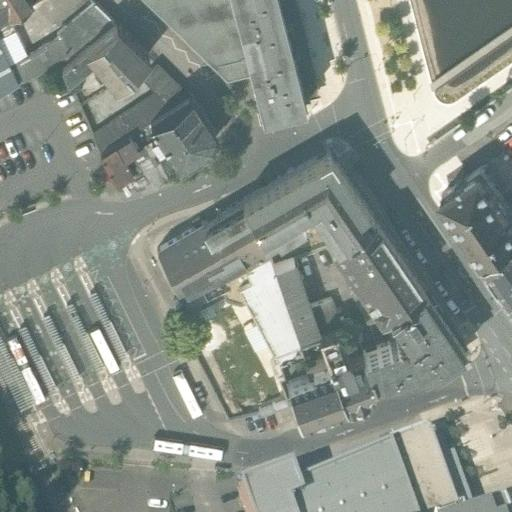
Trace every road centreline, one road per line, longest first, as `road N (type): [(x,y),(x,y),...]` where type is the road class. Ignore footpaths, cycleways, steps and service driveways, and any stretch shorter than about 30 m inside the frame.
road 1 (tertiary): [(264,159),(121,223),(109,250),(158,364),(200,428),(252,453),(321,437),(511,361)]
road 2 (residential): [(119,0),(264,159)]
road 3 (tertiary): [(404,184),(511,350)]
road 4 (residential): [(404,184),(511,107)]
